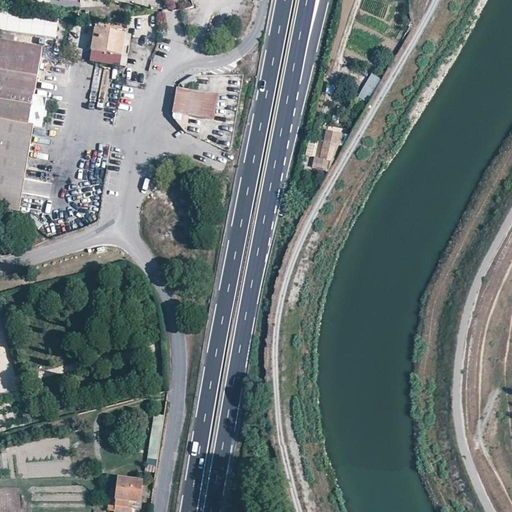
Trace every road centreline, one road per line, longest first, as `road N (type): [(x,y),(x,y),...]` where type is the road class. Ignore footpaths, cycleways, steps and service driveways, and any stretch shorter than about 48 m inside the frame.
road 1 (primary): [(285,0),(190,511)]
road 2 (primary): [(211,511),(297,53)]
road 3 (unclassified): [(123,227),(168,293),(180,347),(159,511)]
road 4 (residential): [(200,61),(181,67),(159,92),(123,227)]
road 5 (residential): [(0,267),(123,227)]
